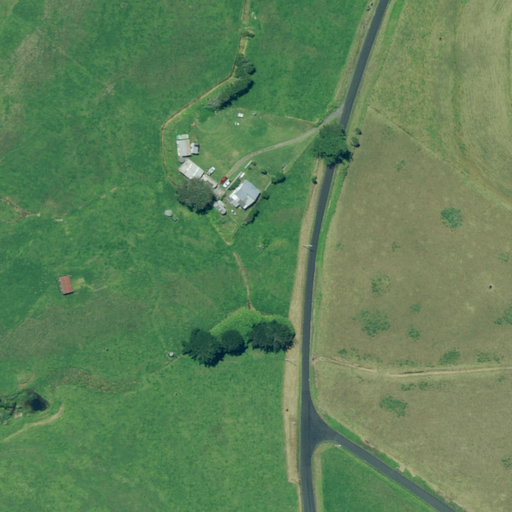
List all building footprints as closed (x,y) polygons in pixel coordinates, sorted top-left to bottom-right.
[(179,156),(189,155),(191,155),(191,151),(189,151),(188,135),(177,136),(179,156)] [(203,172),(187,160),(178,171),(194,183),(203,172)] [(225,191),(206,174),(199,182),(209,191),(218,200),(225,191)] [(258,192),(245,180),(230,197),(233,201),(231,204),(235,207),(238,204),(243,209),(258,192)] [(227,210),(219,201),(213,206),(222,215),(227,210)] [(70,292),(67,276),(58,278),(61,294),(70,292)]
